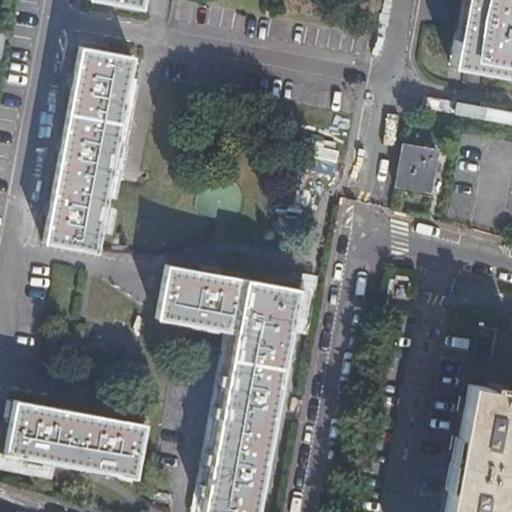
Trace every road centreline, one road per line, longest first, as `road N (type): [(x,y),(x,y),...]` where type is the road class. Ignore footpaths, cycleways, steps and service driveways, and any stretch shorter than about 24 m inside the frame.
road 1 (residential): [(52,16),(0,319)]
road 2 (residential): [(305,511),(362,233)]
road 3 (residential): [(155,36),(390,79)]
road 4 (residential): [(362,233),(390,79)]
road 5 (residential): [(362,233),(511,267)]
road 6 (residential): [(155,36),(131,172)]
road 7 (residential): [(390,79),(511,110)]
